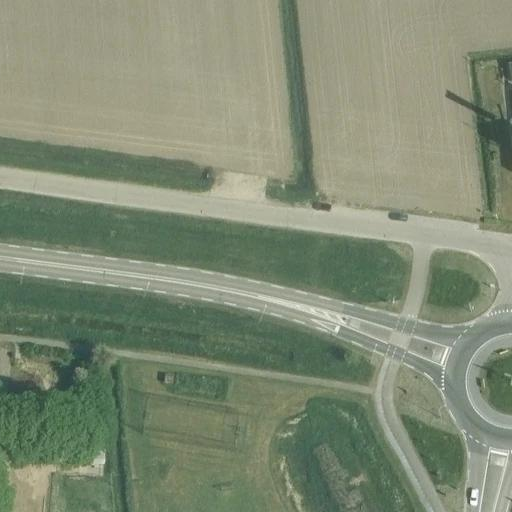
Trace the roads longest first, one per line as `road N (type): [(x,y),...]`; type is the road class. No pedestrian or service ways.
road 1 (unclassified): [(511,246),(0,180)]
road 2 (primary): [(468,339),(225,290)]
road 3 (primary): [(225,290),(395,354),(453,386)]
road 4 (primary): [(225,290),(0,261)]
